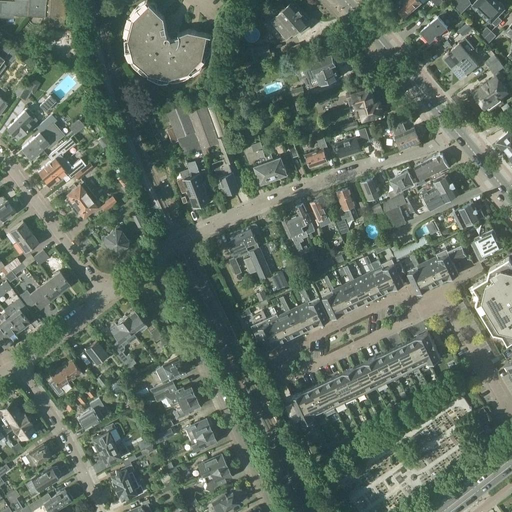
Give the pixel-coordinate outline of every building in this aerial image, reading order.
[(0,0),(0,15),(13,17),(13,14),(44,16),(44,21),(48,21),(48,26),(63,27),(64,0),(0,0)] [(169,34),(168,34),(164,15),(148,0),(146,0),(137,6),(131,15),(133,17),(127,37),(125,38),(126,49),(131,59),(133,59),(148,73),(148,75),(158,80),(169,80),(170,78),(189,72),(191,74),(201,67),(206,57),(204,56),(210,33),(189,29),(180,32),(179,32),(176,31),(172,32),(170,35),(170,34),(169,34)] [(398,0),(400,3),(398,5),(404,13),(420,0),(421,0),(423,3),(426,0),(432,0),(437,6),(444,1),(443,0),(398,0)] [(469,0),(451,0),(461,12),(471,3),(469,0)] [(477,0),(473,5),(484,16),(485,15),(490,20),(489,21),(491,23),(492,22),(496,26),(503,20),(498,15),(505,8),(504,7),(505,6),(500,1),(499,2),(498,1),(496,0),(477,0)] [(278,28),(300,9),(299,9),(299,10),(292,2),(286,7),(283,4),(278,7),(281,11),(276,15),(277,15),(271,20),(272,21),(272,23),(275,26),(277,26),(278,28)] [(302,12),(300,9),(278,28),(282,32),(281,34),(284,37),(286,37),(287,38),(293,33),(293,34),(300,28),(303,32),(310,25),(307,22),(308,21),(301,13),(302,12)] [(429,41),(447,27),(438,16),(420,30),(429,41)] [(458,30),(463,36),(473,27),(467,21),(458,30)] [(483,39),(492,31),(487,26),(479,35),(483,39)] [(492,31),(483,39),(488,44),(496,35),(492,31)] [(0,62),(2,59),(10,49),(0,41),(0,62)] [(451,67),(468,53),(459,42),(443,56),(451,67)] [(253,55),(271,52),(269,45),(252,48),(253,55)] [(306,61),(303,52),(290,57),(294,66),(306,61)] [(309,77),(305,79),(308,88),(338,76),(333,63),(335,62),(331,52),(304,63),(309,77)] [(477,63),(468,53),(451,67),(461,77),(477,63)] [(490,67),(499,61),(495,54),(485,61),(490,67)] [(24,65),(28,61),(22,56),(18,61),(24,65)] [(504,67),(499,61),(490,67),(494,74),(504,67)] [(473,91),(485,108),(486,107),(487,108),(500,98),(499,97),(508,90),(496,74),(473,91)] [(26,86),(20,82),(13,93),(19,97),(26,86)] [(32,89),(26,86),(19,97),(26,100),(32,89)] [(295,102),(306,99),(303,86),(292,89),(295,102)] [(360,104),(374,100),(371,86),(346,93),(350,108),(359,105),(360,104)] [(319,103),(332,99),(330,92),(317,96),(319,103)] [(50,95),(40,105),(46,111),(56,101),(50,95)] [(360,104),(359,105),(362,113),(357,114),(359,120),(382,114),(380,108),(382,105),(381,100),(377,99),(374,100),(360,104)] [(226,162),(228,162),(233,159),(224,135),(226,134),(217,111),(217,101),(188,112),(184,102),(166,109),(167,111),(169,117),(173,126),(178,139),(184,155),(201,148),(207,146),(218,141),(224,158),(226,162)] [(12,134),(13,133),(18,138),(37,119),(32,115),(33,114),(27,108),(8,127),(8,128),(7,129),(12,134)] [(37,127),(41,132),(35,138),(34,136),(22,148),(31,158),(43,146),(42,145),(44,143),(48,146),(50,147),(56,141),(56,140),(58,138),(62,143),(67,140),(62,134),(53,123),(57,120),(51,114),(37,127)] [(396,132),(392,119),(380,122),(383,135),(396,132)] [(101,130),(106,126),(101,121),(97,125),(101,130)] [(357,121),(340,126),(342,132),(359,127),(357,121)] [(173,126),(168,128),(173,141),(178,139),(173,126)] [(396,134),(402,149),(420,141),(414,126),(396,134)] [(337,145),(336,145),(337,147),(337,146),(341,156),(361,150),(359,144),(369,140),(365,127),(358,129),(361,137),(357,138),(356,136),(336,142),(337,145)] [(511,128),(498,140),(506,151),(511,145),(511,128)] [(105,135),(101,138),(107,145),(110,143),(105,135)] [(306,154),(310,166),(327,160),(325,155),(329,153),(323,136),(317,139),(320,149),(306,154)] [(67,140),(62,143),(48,155),(48,156),(50,154),(53,159),(38,171),(44,178),(66,160),(60,153),(62,151),(62,152),(75,142),(70,137),(67,140)] [(297,157),(292,141),(287,143),(292,158),(297,157)] [(207,146),(201,148),(205,157),(211,155),(207,146)] [(281,156),(273,159),(271,153),(270,153),(268,146),(263,148),(274,178),(287,173),(281,156)] [(260,156),(262,163),(254,166),(261,183),(274,178),(263,148),(258,150),(258,151),(260,156)] [(412,171),(419,185),(431,180),(430,176),(435,173),(437,176),(441,173),(440,171),(449,166),(443,154),(443,153),(440,152),(440,153),(415,166),(416,169),(412,171)] [(71,167),(66,160),(44,178),(49,184),(66,170),(70,175),(85,162),(82,158),(71,167)] [(226,162),(224,158),(211,163),(216,177),(215,178),(219,188),(223,186),(226,193),(239,188),(232,172),(228,162),(226,162)] [(195,160),(187,162),(189,168),(202,202),(203,202),(205,203),(208,202),(209,199),(210,199),(200,172),(199,172),(195,160)] [(79,179),(94,167),(90,162),(75,174),(79,179)] [(209,166),(202,169),(205,179),(212,176),(209,166)] [(189,168),(181,171),(184,178),(178,180),(183,191),(188,189),(194,205),(195,205),(197,206),(200,205),(201,202),(202,202),(189,168)] [(407,170),(390,178),(398,194),(403,191),(402,188),(413,182),(407,170)] [(432,188),(436,195),(454,186),(455,186),(453,181),(452,182),(448,174),(434,181),(436,185),(432,188)] [(381,194),(374,176),(360,181),(368,199),(381,194)] [(71,207),(91,191),(83,180),(66,193),(69,198),(66,200),(71,207)] [(356,204),(349,186),(336,191),(342,208),(339,210),(342,220),(337,221),(341,233),(348,230),(345,221),(357,217),(353,205),(356,204)] [(458,193),(454,186),(436,195),(432,188),(428,190),(420,194),(421,196),(424,195),(430,208),(458,193)] [(397,194),(395,189),(388,192),(391,197),(397,194)] [(91,191),(71,207),(76,214),(80,211),(83,215),(100,202),(91,191)] [(391,197),(391,198),(369,207),(381,234),(406,222),(399,205),(405,202),(411,213),(419,208),(411,194),(405,197),(403,194),(404,193),(404,192),(397,194),(391,197)] [(105,210),(116,202),(112,196),(101,205),(105,210)] [(319,220),(321,226),(332,222),(321,197),(310,202),(318,220),(319,220)] [(0,205),(0,224),(16,211),(7,200),(0,205)] [(453,211),(460,226),(484,215),(481,209),(477,210),(476,207),(476,208),(472,201),(453,211)] [(298,213),(307,233),(311,231),(314,230),(303,203),(295,206),(298,213)] [(308,235),(307,233),(298,213),(289,217),(300,242),(304,240),(303,237),(308,235)] [(300,242),(289,217),(289,216),(282,219),(289,237),(292,236),(300,255),(305,253),(302,247),(300,242)] [(17,241),(30,231),(23,221),(9,231),(17,241)] [(240,229),(249,252),(251,256),(256,267),(262,265),(255,248),(259,247),(254,232),(257,230),(258,228),(257,224),(254,223),(246,226),(240,229)] [(105,235),(103,235),(101,237),(101,238),(102,240),(104,240),(111,250),(111,252),(112,254),(114,254),(116,253),(116,251),(126,245),(128,245),(130,243),(130,242),(129,239),(127,239),(120,229),(120,228),(118,226),(117,225),(115,227),(115,229),(105,235)] [(475,237),(470,239),(480,260),(480,261),(481,262),(486,259),(488,258),(486,255),(487,254),(502,246),(493,228),(475,237)] [(249,252),(240,229),(230,233),(233,239),(229,241),(235,256),(229,259),(236,274),(242,271),(236,257),(243,254),(249,252)] [(37,241),(30,231),(17,241),(24,251),(37,241)] [(428,234),(417,240),(421,248),(432,242),(428,234)] [(147,243),(148,243),(146,237),(139,240),(141,246),(147,243)] [(455,247),(460,258),(467,255),(461,244),(455,247)] [(447,248),(436,253),(448,278),(459,273),(453,261),(460,258),(455,247),(448,250),(447,248)] [(43,249),(33,256),(35,259),(39,264),(48,257),(43,249)] [(448,278),(436,253),(437,256),(427,260),(438,282),(448,278)] [(32,254),(22,262),(25,266),(35,259),(33,256),(32,254)] [(342,254),(334,258),(337,264),(345,260),(342,254)] [(256,267),(251,256),(244,259),(250,273),(257,270),(256,267)] [(511,261),(509,256),(490,268),(487,274),(473,284),(478,293),(476,302),(493,331),(502,333),(507,342),(511,339),(511,261)] [(382,263),(394,288),(404,283),(400,275),(406,272),(400,261),(395,264),(392,258),(382,263)] [(417,259),(413,260),(415,266),(407,270),(418,293),(428,288),(417,265),(419,264),(417,259)] [(427,260),(419,264),(417,265),(428,288),(428,287),(438,282),(427,260)] [(25,266),(22,262),(11,270),(14,274),(25,266)] [(371,262),(367,264),(371,271),(363,275),(373,297),(383,292),(373,270),(375,269),(371,262)] [(383,266),(375,269),(373,270),(383,292),(393,288),(394,288),(382,263),(381,263),(383,266)] [(285,285),(293,281),(287,268),(279,272),(285,285)] [(59,270),(49,277),(59,291),(69,283),(59,270)] [(351,281),(343,285),(353,307),(363,302),(353,280),(355,279),(351,272),(347,274),(351,281)] [(363,275),(355,279),(353,280),(363,302),(373,297),(363,275)] [(49,277),(39,285),(49,298),(59,291),(49,277)] [(1,284),(0,285),(0,296),(12,287),(6,280),(1,284)] [(331,282),(327,284),(328,287),(320,291),(333,317),(343,312),(332,290),(334,289),(331,282)] [(49,298),(39,285),(29,293),(39,306),(49,298)] [(343,285),(334,289),(332,290),(343,312),(343,311),(353,307),(343,285)] [(260,300),(267,297),(264,289),(257,293),(260,300)] [(307,302),(299,306),(309,328),(319,323),(319,324),(319,323),(309,301),(311,300),(307,293),(303,295),(307,302)] [(319,296),(311,300),(309,301),(319,323),(330,319),(319,296)] [(286,312),(278,316),(289,337),(299,333),(288,311),(290,310),(287,303),(283,305),(286,312)] [(299,306),(290,310),(288,311),(299,333),(309,328),(299,306)] [(20,329),(30,321),(19,308),(9,315),(20,329)] [(134,309),(122,318),(132,331),(137,327),(141,331),(147,326),(134,309)] [(289,337),(278,316),(277,313),(267,318),(279,343),(279,342),(289,337)] [(0,322),(0,324),(10,337),(20,329),(9,315),(0,322)] [(132,331),(122,318),(110,328),(118,339),(115,342),(115,343),(111,347),(127,368),(135,362),(129,353),(126,356),(122,352),(124,350),(124,346),(124,345),(128,342),(128,343),(137,337),(132,331)] [(279,343),(267,318),(256,323),(259,327),(253,330),(259,342),(265,340),(268,348),(279,343)] [(0,324),(0,343),(10,337),(0,324)] [(156,341),(162,336),(156,327),(150,332),(152,335),(151,335),(156,341)] [(428,330),(417,336),(430,361),(441,356),(436,347),(433,340),(428,330)] [(430,361),(417,336),(407,341),(419,366),(429,361),(429,362),(430,361)] [(107,353),(106,353),(95,339),(84,347),(95,362),(101,357),(103,359),(105,359),(109,356),(107,353)] [(419,366),(407,341),(396,346),(409,371),(419,366)] [(511,345),(502,352),(507,360),(505,362),(511,373),(511,345)] [(409,371),(396,346),(386,351),(398,376),(409,371)] [(376,355),(375,356),(388,381),(398,376),(386,351),(376,356),(376,355)] [(375,356),(365,360),(377,386),(388,381),(375,356)] [(185,374),(183,370),(181,365),(183,362),(181,358),(177,357),(155,368),(161,381),(162,380),(163,383),(172,378),(172,379),(175,377),(176,378),(185,374)] [(61,366),(70,379),(81,371),(72,358),(61,366)] [(377,386),(365,360),(365,361),(355,366),(355,365),(354,365),(367,391),(377,386)] [(133,373),(136,371),(137,370),(132,364),(131,365),(128,368),(133,374),(133,373)] [(354,365),(344,371),(356,396),(367,391),(354,365)] [(50,374),(54,379),(49,383),(59,395),(65,391),(61,386),(70,379),(61,366),(50,374)] [(356,396),(344,371),(334,376),(346,401),(356,396)] [(102,374),(96,378),(102,387),(108,382),(102,374)] [(334,376),(323,381),(335,406),(346,401),(334,376)] [(115,393),(124,388),(119,379),(110,384),(115,393)] [(323,381),(313,386),(325,411),(335,406),(323,381)] [(152,396),(154,395),(166,389),(163,383),(149,389),(152,396)] [(166,389),(154,395),(157,401),(166,397),(171,407),(180,402),(194,395),(195,392),(193,388),(190,387),(190,386),(182,389),(182,387),(177,389),(175,385),(166,389)] [(325,411),(313,386),(303,391),(303,390),(302,391),(314,416),(315,416),(325,411)] [(96,393),(92,388),(87,393),(91,397),(96,393)] [(314,416),(302,391),(291,396),(294,402),(303,419),(304,422),(314,416)] [(87,400),(82,394),(77,398),(82,404),(87,400)] [(197,398),(195,396),(194,395),(180,402),(182,408),(173,412),(176,418),(193,410),(191,408),(199,404),(198,404),(199,401),(197,398)] [(84,428),(103,417),(98,410),(103,407),(98,398),(89,404),(91,409),(77,416),(84,428)] [(0,428),(22,413),(12,400),(0,408),(0,427),(0,428)] [(65,406),(70,412),(77,406),(72,400),(65,406)] [(483,405),(475,411),(480,418),(488,412),(483,405)] [(29,424),(22,413),(0,428),(1,430),(3,432),(10,426),(15,433),(19,439),(32,430),(28,425),(29,424)] [(488,413),(479,419),(483,425),(482,425),(487,432),(491,437),(500,431),(496,425),(492,429),(487,422),(492,419),(488,413)] [(205,417),(187,426),(184,419),(173,425),(172,425),(175,432),(184,429),(189,439),(210,429),(211,426),(210,423),(207,422),(205,417)] [(158,423),(162,430),(172,425),(173,425),(170,418),(158,423)] [(93,446),(96,451),(99,450),(99,451),(113,444),(114,443),(120,438),(112,423),(104,427),(107,431),(93,438),(96,444),(93,446)] [(171,427),(153,436),(156,443),(174,434),(171,427)] [(210,429),(189,439),(194,451),(216,440),(214,437),(215,435),(214,432),(211,431),(210,429)] [(349,435),(339,440),(342,446),(352,441),(349,435)] [(141,441),(144,447),(153,442),(150,437),(141,441)] [(120,438),(114,443),(113,444),(99,451),(99,452),(96,453),(99,459),(102,458),(105,463),(121,456),(118,450),(125,446),(120,438)] [(145,447),(148,453),(156,448),(153,442),(145,447)] [(333,454),(343,449),(340,443),(330,448),(333,454)] [(29,462),(28,462),(30,466),(35,464),(50,455),(47,451),(48,448),(46,444),(41,444),(28,451),(29,452),(25,455),(29,462)] [(220,453),(197,464),(202,475),(225,464),(227,461),(225,458),(222,457),(220,453)] [(126,467),(125,467),(125,468),(110,475),(112,480),(112,481),(112,484),(114,486),(115,487),(134,479),(131,472),(133,471),(133,470),(134,470),(130,461),(129,458),(123,461),(126,467)] [(0,476),(10,468),(6,463),(0,467),(0,476)] [(225,464),(202,475),(202,476),(203,476),(206,483),(204,487),(209,489),(213,486),(214,484),(231,476),(229,473),(231,471),(229,467),(226,466),(225,464)] [(37,489),(56,478),(56,477),(59,472),(56,466),(51,467),(51,466),(31,478),(37,489)] [(176,466),(168,470),(172,479),(180,476),(176,466)] [(164,484),(172,479),(167,472),(159,477),(164,484)] [(134,479),(115,487),(115,488),(115,491),(118,493),(120,499),(136,493),(134,488),(137,487),(134,479)] [(168,489),(174,485),(171,480),(165,484),(168,489)] [(6,495),(12,504),(18,500),(16,497),(20,495),(16,489),(6,495)] [(63,489),(50,497),(48,492),(21,509),(22,511),(30,511),(43,504),(48,511),(71,498),(66,491),(65,492),(63,489)] [(223,511),(233,505),(232,504),(238,500),(237,499),(238,497),(236,493),(234,493),(232,491),(226,495),(225,494),(212,501),(218,511),(217,511),(223,511)] [(184,499),(187,506),(197,502),(194,495),(184,499)] [(140,502),(141,505),(130,510),(130,511),(151,511),(148,503),(150,502),(148,499),(140,502)]
